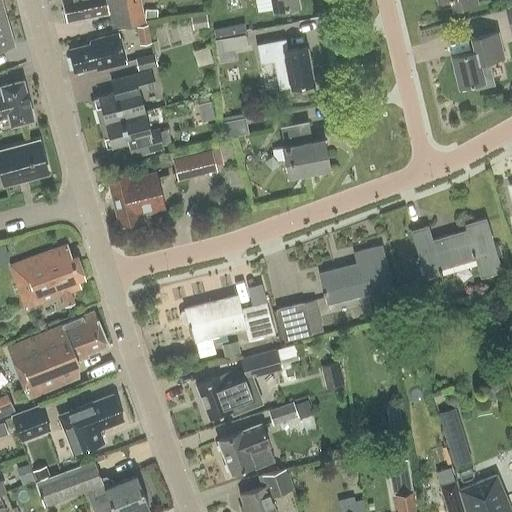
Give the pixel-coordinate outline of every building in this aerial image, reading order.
[(96,13),(108,11),(106,0),(62,0),(66,19),(85,15),(85,17),(96,15),(96,13)] [(139,0),(111,0),(116,26),(143,20),(139,0)] [(274,0),(277,8),(300,3),(299,0),(274,0)] [(158,10),(146,9),(146,18),(157,18),(158,10)] [(191,15),(194,29),(209,26),(207,13),(191,15)] [(5,21),(0,22),(0,50),(12,47),(5,21)] [(152,42),(149,24),(137,26),(141,44),(152,42)] [(95,68),(124,61),(117,32),(88,39),(89,43),(70,48),(75,68),(94,63),(95,68)] [(473,81),(475,88),(495,84),(489,59),(502,56),(497,32),(471,38),(474,50),(451,56),(458,85),(473,81)] [(246,34),(215,39),(218,51),(248,46),(246,34)] [(286,39),(257,44),(261,64),(274,61),(279,89),(292,87),(292,89),(315,85),(308,47),(288,50),(286,39)] [(136,59),(139,70),(159,65),(156,56),(160,56),(156,42),(153,43),(156,54),(136,59)] [(204,63),(219,59),(215,45),(200,49),(204,63)] [(98,120),(143,109),(138,90),(154,86),(150,69),(112,79),(115,90),(92,96),(94,105),(98,120)] [(0,120),(9,118),(11,127),(34,121),(23,81),(0,87),(1,91),(0,90),(0,120)] [(162,146),(162,145),(172,143),(169,129),(159,132),(157,125),(148,127),(143,109),(98,120),(103,136),(105,146),(127,140),(131,154),(162,146)] [(246,117),(223,122),(226,138),(249,133),(246,117)] [(286,175),(319,168),(329,166),(323,136),(311,138),(307,118),(278,124),(282,144),(280,144),(286,175)] [(0,171),(4,187),(49,175),(40,141),(0,151),(0,171)] [(212,150),(174,159),(179,180),(217,170),(212,150)] [(137,215),(163,208),(154,172),(127,178),(126,174),(107,179),(107,178),(106,179),(118,224),(122,223),(124,227),(134,224),(134,220),(138,219),(137,215)] [(480,276),(500,270),(484,217),(465,223),(466,229),(432,239),(427,225),(410,230),(424,276),(441,271),(439,267),(474,256),(480,276)] [(325,303),(380,289),(382,295),(395,292),(383,243),(352,251),(354,262),(317,271),(321,288),(320,288),(321,294),(323,294),(325,303)] [(27,308),(63,295),(67,307),(75,304),(71,292),(80,289),(78,282),(84,279),(78,262),(73,264),(66,245),(11,264),(27,308)] [(183,306),(184,309),(181,310),(179,313),(181,321),(184,323),(188,323),(188,325),(191,325),(193,335),(208,332),(209,336),(244,327),(247,338),(275,331),(267,300),(241,307),(237,291),(183,306)] [(304,303),(277,309),(285,341),(312,334),(304,303)] [(88,353),(107,345),(93,313),(61,327),(60,323),(53,327),(54,330),(8,350),(29,399),(78,378),(77,361),(89,356),(88,353)] [(238,341),(223,345),(226,359),(241,355),(238,341)] [(295,344),(276,349),(281,364),(298,359),(295,344)] [(232,412),(263,400),(253,374),(281,366),(281,364),(276,349),(241,359),(244,369),(232,373),(232,371),(197,384),(209,418),(231,410),(232,412)] [(59,417),(64,428),(74,454),(104,441),(99,429),(123,420),(112,393),(76,407),(77,409),(59,417)] [(306,399),(269,410),(273,424),(300,416),(304,430),(315,427),(306,399)] [(10,400),(0,403),(0,420),(12,416),(16,414),(10,400)] [(16,414),(12,416),(22,442),(51,430),(41,404),(16,414)] [(455,466),(473,461),(456,408),(439,413),(455,466)] [(4,423),(0,424),(0,438),(9,435),(4,423)] [(252,427),(219,441),(232,473),(254,464),(256,469),(275,461),(269,446),(270,446),(262,425),(253,429),(252,427)] [(135,476),(115,484),(113,480),(108,477),(103,479),(95,460),(36,483),(45,507),(93,488),(102,511),(135,511),(148,507),(135,476)] [(17,468),(23,485),(35,481),(29,464),(17,468)] [(46,465),(34,470),(37,480),(50,475),(46,465)] [(273,511),(270,502),(294,494),(286,468),(259,476),(262,484),(238,492),(245,511),(243,511),(273,511)] [(506,511),(493,474),(457,488),(462,504),(464,511),(506,511)] [(454,480),(439,485),(447,511),(464,511),(462,504),(457,488),(457,487),(454,480)] [(412,511),(410,494),(394,496),(397,511),(412,511)] [(340,504),(341,511),(364,511),(362,499),(340,504)]
